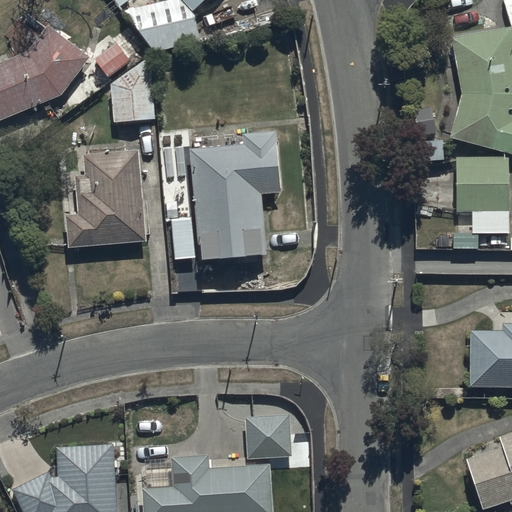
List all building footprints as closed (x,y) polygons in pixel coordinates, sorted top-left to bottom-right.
[(175,0),(173,0),(126,9),(155,48),(203,38),(198,15),(180,19),(175,0)] [(186,0),(194,8),(203,0),(186,0)] [(29,49),(0,60),(0,117),(64,91),(91,53),(50,21),(29,49)] [(452,35),(460,90),(449,134),(511,149),(511,26),(511,21),(452,35)] [(120,39),(97,58),(112,74),(115,120),(158,117),(153,56),(134,58),(120,39)] [(245,141),(191,145),(199,257),(269,252),(264,192),(284,190),(280,138),(279,138),(278,127),(244,130),(245,141)] [(148,238),(140,147),(85,152),(86,171),(77,172),(80,211),(68,212),(70,244),(148,238)] [(511,230),(509,152),(455,154),(456,210),(472,209),(472,229),(454,230),(454,247),(480,246),(479,230),(511,230)] [(471,326),(471,383),(511,383),(511,319),(502,320),(502,327),(471,326)] [(291,412),(246,414),(249,457),(294,454),(291,412)] [(503,445),(466,456),(481,507),(508,499),(509,504),(511,502),(511,428),(500,432),(503,445)] [(120,511),(118,440),(58,442),(60,474),(55,474),(50,467),(12,488),(25,511),(120,511)] [(212,451),(143,454),(145,511),(276,511),(274,460),(212,463),(212,451)]
